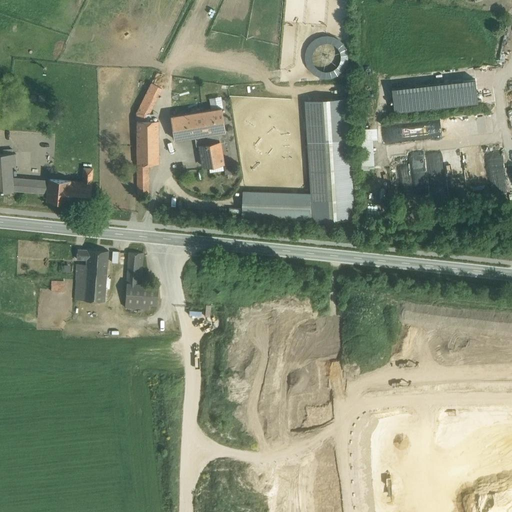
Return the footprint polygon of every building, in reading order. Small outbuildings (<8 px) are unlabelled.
[(394,86),(397,111),(480,103),(478,78),(394,86)] [(151,83),(137,113),(137,114),(149,114),(162,88),(151,83)] [(222,108),(203,111),(207,134),(199,136),(203,166),(223,163),(218,133),(226,131),(222,108)] [(203,111),(171,116),(175,140),(199,136),(207,134),(203,111)] [(149,120),(137,121),(137,165),(148,165),(159,164),(159,120),(149,120)] [(376,168),(376,137),(379,137),(379,126),(359,126),(360,168),(376,168)] [(350,139),(308,142),(313,224),(355,221),(350,139)] [(506,184),(500,148),(479,151),(484,180),(491,178),(492,187),(506,184)] [(15,153),(0,153),(0,191),(1,192),(13,192),(13,190),(37,192),(37,185),(13,183),(12,178),(11,165),(16,164),(15,153)] [(394,160),(389,162),(393,187),(394,190),(407,188),(411,196),(407,169),(418,191),(435,189),(443,185),(440,167),(439,165),(438,155),(431,156),(427,158),(411,165),(408,158),(394,160)] [(233,164),(225,165),(226,173),(233,173),(233,164)] [(148,165),(137,165),(137,196),(148,195),(148,165)] [(92,169),(85,168),(84,169),(81,169),(81,173),(84,174),(83,182),(91,183),(92,169)] [(302,168),(254,175),(256,185),(297,179),(304,178),(302,168)] [(478,168),(466,169),(466,180),(479,179),(478,168)] [(214,173),(206,174),(208,182),(216,180),(214,173)] [(48,193),(49,181),(12,178),(13,183),(37,185),(37,192),(48,193)] [(70,181),(50,179),(49,181),(48,193),(48,200),(68,202),(70,181)] [(83,182),(70,181),(68,202),(89,204),(91,183),(83,182)] [(108,251),(87,249),(78,249),(77,259),(87,260),(86,264),(86,266),(107,268),(108,251)] [(143,253),(129,252),(127,283),(141,284),(143,253)] [(107,268),(86,266),(86,264),(77,264),(74,299),(105,302),(107,268)] [(64,281),(51,281),(51,291),(64,291),(64,281)] [(141,284),(127,283),(125,303),(134,304),(133,308),(149,309),(149,305),(157,306),(159,286),(141,284)]
